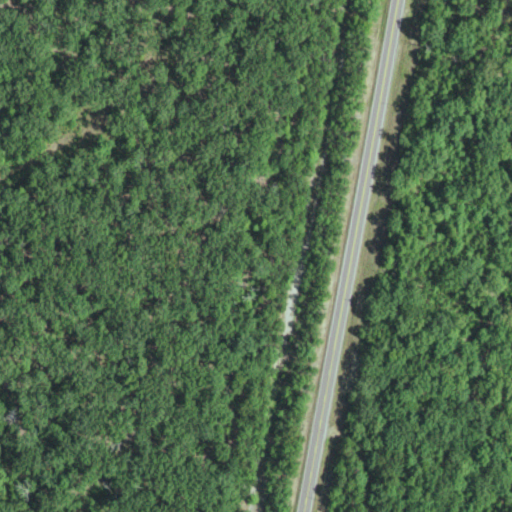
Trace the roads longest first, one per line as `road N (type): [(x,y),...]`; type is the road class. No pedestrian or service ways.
road 1 (tertiary): [(303,511),(398,0)]
road 2 (residential): [(261,511),(352,0)]
road 3 (residential): [(321,422),(366,432),(374,452),(366,511)]
